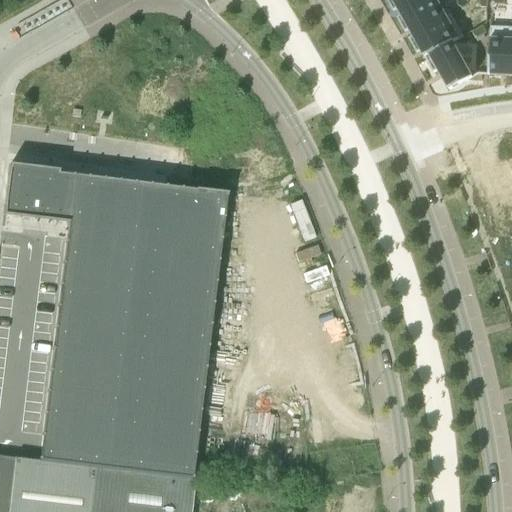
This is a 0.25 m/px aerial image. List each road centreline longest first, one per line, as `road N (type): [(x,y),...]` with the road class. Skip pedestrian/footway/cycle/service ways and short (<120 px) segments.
road 1 (residential): [(184,0),(227,36),(258,77),(333,205),(388,366),(405,511)]
road 2 (trunk): [(218,0),(324,177),(416,366),(471,511)]
road 3 (motorway): [(223,0),(331,181),(422,369),(476,511)]
road 4 (motorway): [(511,454),(423,243),(285,0)]
road 5 (trunk): [(511,436),(425,239),(292,0)]
road 6 (residential): [(494,511),(473,365),(399,148)]
road 7 (residential): [(0,143),(172,166)]
road 8 (residential): [(399,148),(317,0)]
road 9 (residential): [(0,64),(110,0)]
